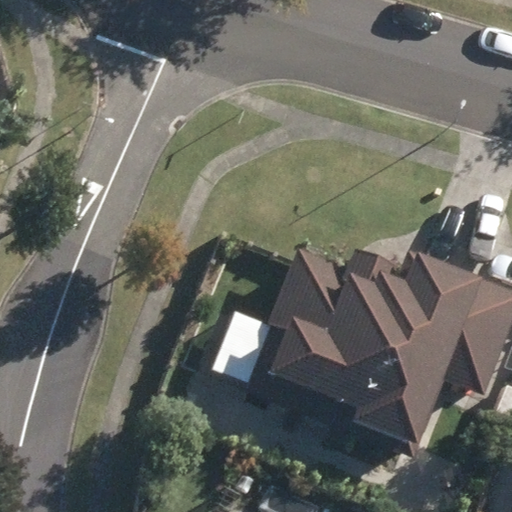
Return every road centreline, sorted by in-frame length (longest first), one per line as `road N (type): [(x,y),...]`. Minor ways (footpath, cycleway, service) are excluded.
road 1 (residential): [(186,10),(14,495),(16,511)]
road 2 (residential): [(186,10),(511,92)]
